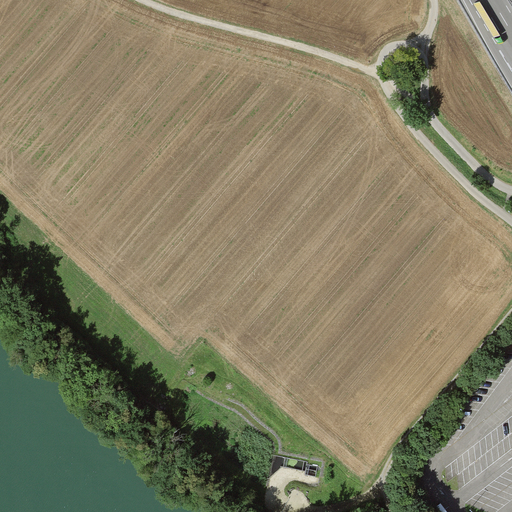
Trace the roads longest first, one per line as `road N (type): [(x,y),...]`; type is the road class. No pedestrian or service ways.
road 1 (track): [(143,0),(351,63),(426,112)]
road 2 (track): [(511,310),(393,456),(384,479),(393,511)]
road 3 (track): [(384,479),(362,500),(304,511),(277,495),(276,484),(284,475),(312,479)]
